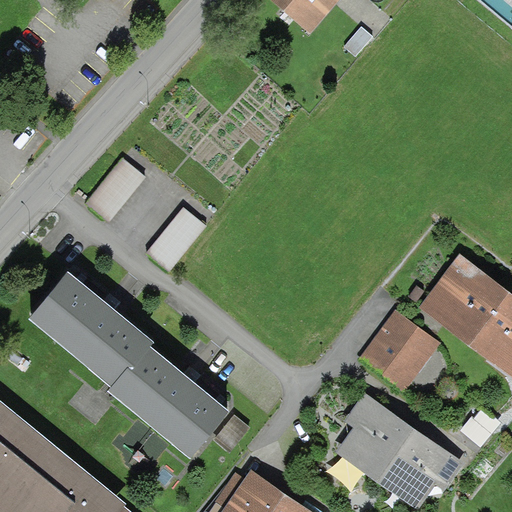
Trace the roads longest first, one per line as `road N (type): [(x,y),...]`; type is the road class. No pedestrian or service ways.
road 1 (residential): [(313,381),(47,182)]
road 2 (track): [(370,314),(442,224),(505,273),(511,265)]
road 3 (residential): [(47,182),(141,78)]
